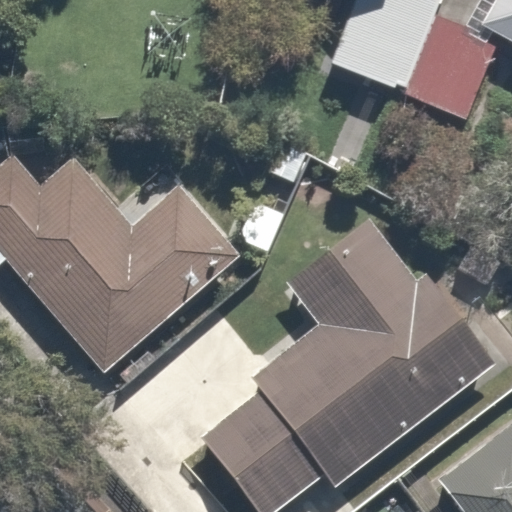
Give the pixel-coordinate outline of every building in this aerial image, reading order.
[(490,30),(455,15),(419,0),(346,0),(323,55),(455,111),(490,30)] [(511,0),(461,0),(455,15),(490,30),(511,39),(511,0)] [(0,151),(0,258),(102,376),(205,287),(241,256),(165,168),(113,213),(63,156),(33,182),(4,148),(0,151)] [(322,469),(479,334),(367,203),(269,288),(304,328),(267,360),(182,433),(249,511),(339,511),(351,502),(322,469)] [(511,511),(511,417),(405,503),(412,511),(511,511)] [(0,511),(79,511),(51,473),(23,493),(0,461),(0,511)]
